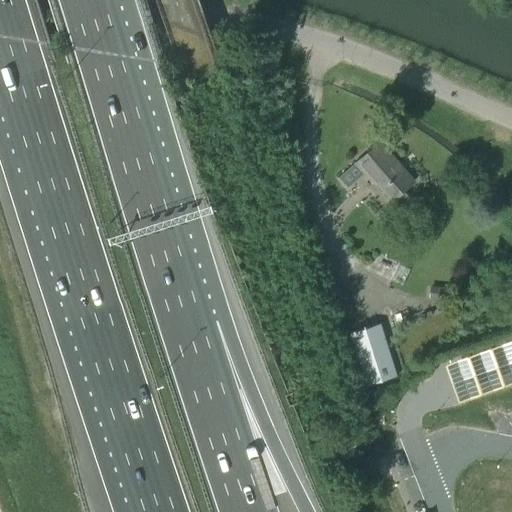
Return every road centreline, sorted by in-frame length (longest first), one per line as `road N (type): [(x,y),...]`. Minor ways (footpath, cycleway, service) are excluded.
road 1 (motorway): [(0,10),(157,511)]
road 2 (unclassified): [(119,0),(320,42),(511,119)]
road 3 (motorway): [(190,331),(89,0)]
road 4 (motorway): [(306,511),(190,331)]
road 5 (motorway): [(249,511),(190,331)]
